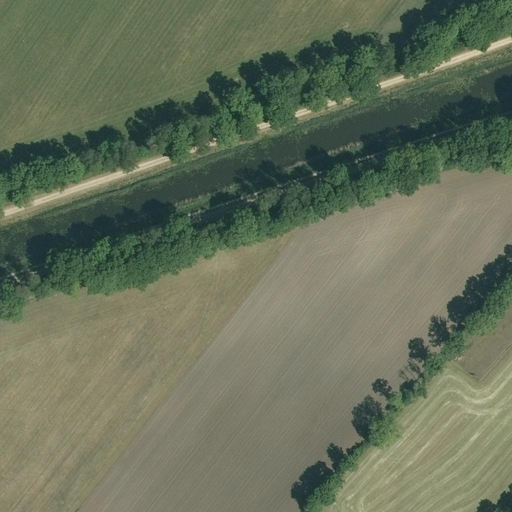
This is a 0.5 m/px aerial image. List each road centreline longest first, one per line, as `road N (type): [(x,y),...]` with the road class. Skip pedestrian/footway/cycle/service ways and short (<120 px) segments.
road 1 (track): [(511,40),(0,215)]
road 2 (track): [(0,285),(511,122)]
